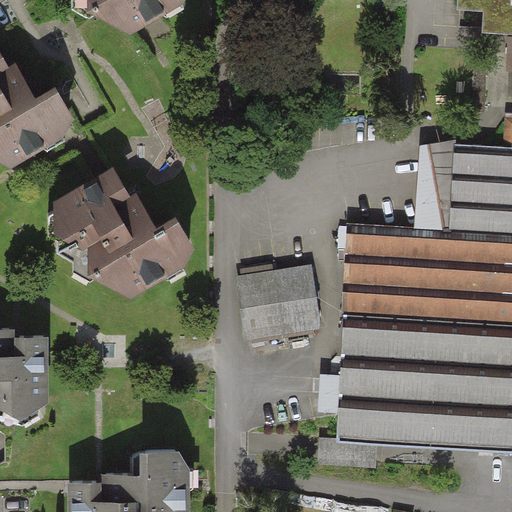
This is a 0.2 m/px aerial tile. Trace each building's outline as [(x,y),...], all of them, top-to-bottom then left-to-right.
[(77,0),(129,29),(178,0),(77,0)] [(511,0),(459,0),(457,32),(507,35),(501,148),(420,144),(415,239),(344,235),(332,439),(511,448),(511,0)] [(4,66),(0,59),(0,154),(10,160),(61,131),(69,115),(54,90),(35,101),(11,61),(4,66)] [(130,199),(113,171),(57,203),(57,250),(130,291),(181,262),(191,245),(175,219),(156,230),(135,195),(130,199)] [(321,328),(311,265),(230,278),(240,340),(321,328)] [(0,328),(0,421),(3,423),(43,401),(43,336),(10,336),(10,329),(0,328)] [(144,475),(107,475),(107,483),(74,484),(73,511),(184,511),(185,471),(174,451),(144,451),(144,475)]
